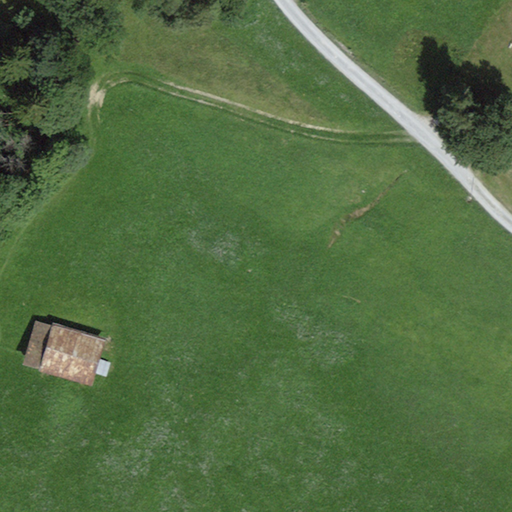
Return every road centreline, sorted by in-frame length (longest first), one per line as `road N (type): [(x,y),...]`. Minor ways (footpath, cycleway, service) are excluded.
road 1 (track): [(418,130),(330,135),(114,77),(92,95),(91,158),(81,187),(31,256),(9,322)]
road 2 (track): [(284,0),(511,220)]
